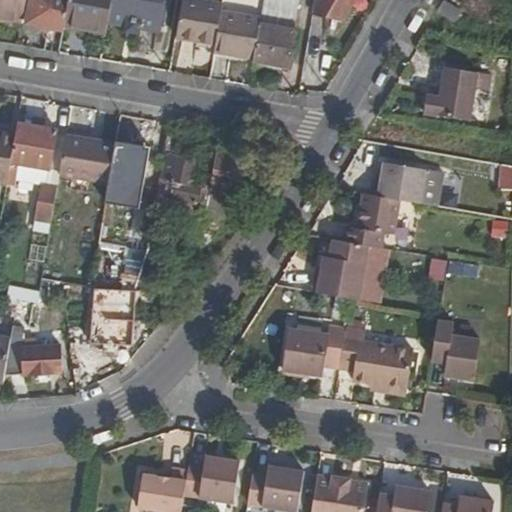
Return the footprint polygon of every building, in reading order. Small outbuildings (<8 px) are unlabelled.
[(22,23),(26,0),(0,0),(0,22),(22,27),(22,23)] [(41,54),(59,57),(64,28),(68,0),(26,0),(22,23),(26,24),(26,28),(56,34),(45,39),(41,54)] [(68,0),(64,28),(105,35),(107,25),(109,14),(111,0),(68,0)] [(162,0),(111,0),(109,14),(107,25),(125,28),(124,35),(139,38),(140,31),(156,34),(162,0)] [(253,62),(259,29),(260,23),(221,16),(223,7),(183,0),(175,42),(215,49),(214,56),(253,62)] [(253,62),(252,65),(289,72),(296,35),(293,35),(299,5),(268,0),(264,0),(260,23),(259,29),(253,62)] [(300,0),(299,10),(313,12),(314,3),(314,0),(300,0)] [(314,0),(314,3),(349,9),(353,0),(314,0)] [(424,100),(421,120),(469,129),(474,96),(487,97),(489,82),(441,74),(437,102),(424,100)] [(179,162),(184,130),(169,127),(164,158),(166,159),(179,162)] [(15,147),(14,147),(6,190),(13,191),(15,182),(18,168),(50,173),(56,139),(57,135),(19,128),(15,147)] [(215,154),(219,136),(205,133),(201,158),(214,161),(215,154)] [(0,189),(6,190),(14,147),(15,139),(0,136),(0,189)] [(65,140),(56,139),(50,173),(59,175),(65,140)] [(108,189),(115,149),(65,140),(59,175),(59,179),(108,189)] [(247,160),(215,154),(214,161),(208,194),(203,225),(219,227),(225,217),(229,196),(240,198),(247,160)] [(374,171),(370,190),(399,195),(436,202),(442,170),(383,158),(381,172),(374,171)] [(202,233),(203,225),(208,194),(189,190),(195,166),(179,162),(166,159),(161,182),(160,182),(154,217),(151,232),(169,235),(172,218),(191,221),(190,231),(202,233)] [(18,168),(15,182),(41,186),(47,188),(50,173),(18,168)] [(33,223),(51,226),(57,189),(47,188),(41,186),(33,223)] [(344,218),(342,237),(378,243),(379,232),(392,234),(399,195),(370,190),(360,189),(356,220),(344,218)] [(132,254),(147,256),(151,232),(154,217),(133,213),(127,253),(132,254)] [(511,234),(511,220),(501,220),(500,234),(511,234)] [(185,261),(196,263),(201,235),(190,234),(185,261)] [(331,258),(326,257),(319,293),(362,301),(372,246),(335,239),(331,258)] [(132,254),(120,309),(135,310),(137,310),(147,256),(132,254)] [(440,282),(446,261),(430,257),(424,277),(440,282)] [(4,298),(33,302),(35,290),(6,286),(4,298)] [(132,349),(134,324),(135,310),(120,309),(93,307),(90,347),(91,347),(126,349),(132,349)] [(437,325),(429,369),(442,371),(441,382),(469,386),(477,345),(449,340),(450,327),(437,325)] [(338,376),(345,333),(330,331),(329,341),(257,332),(252,374),(322,384),(323,374),(338,376)] [(9,344),(2,381),(60,377),(58,350),(34,352),(23,352),(23,345),(22,332),(11,332),(9,344)] [(345,333),(338,376),(350,377),(349,387),(403,395),(410,353),(361,344),(362,335),(345,333)] [(2,381),(9,344),(0,342),(0,385),(1,386),(2,381)] [(33,344),(23,345),(23,352),(34,352),(33,344)] [(126,361),(126,349),(91,347),(90,359),(126,361)] [(202,461),(187,459),(185,470),(184,480),(233,488),(240,447),(205,441),(203,451),(202,461)] [(178,511),(184,480),(185,470),(169,467),(168,477),(140,472),(135,505),(162,509),(161,511),(178,511)] [(264,479),(250,477),(244,509),(262,511),(293,511),(301,474),(266,469),(264,479)] [(504,478),(481,474),(479,506),(489,508),(503,510),(504,478)] [(358,511),(363,487),(315,478),(310,511),(358,511)] [(390,499),(377,498),(374,511),(423,511),(427,496),(392,489),(390,499)] [(441,509),(440,511),(488,511),(489,508),(479,506),(455,501),(454,511),(441,509)]
